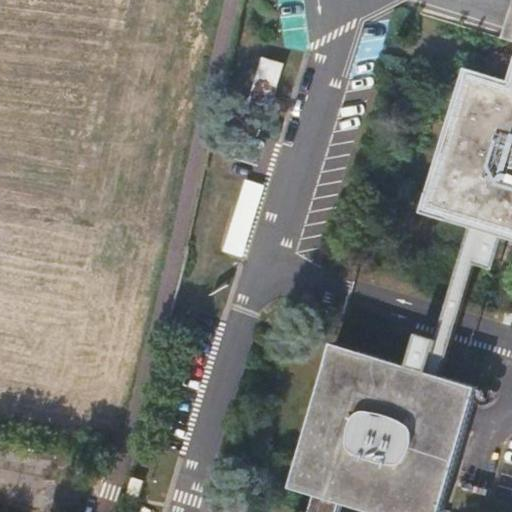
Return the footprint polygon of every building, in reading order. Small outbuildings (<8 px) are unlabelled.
[(511,6),(486,93),(444,80),(400,223),(433,233),(461,242),(486,249),(511,257),(511,6)] [(289,63),(266,57),(254,99),(276,106),(289,63)] [(258,220),(241,215),(233,242),(249,247),(258,220)] [(461,242),(433,233),(410,307),(399,343),(383,338),(373,373),(384,376),(425,389),(446,318),(457,278),(475,284),(486,249),(461,242)] [(373,373),(314,355),(270,499),(295,507),(293,511),(423,511),(458,399),(425,389),(384,376),(373,373)]
